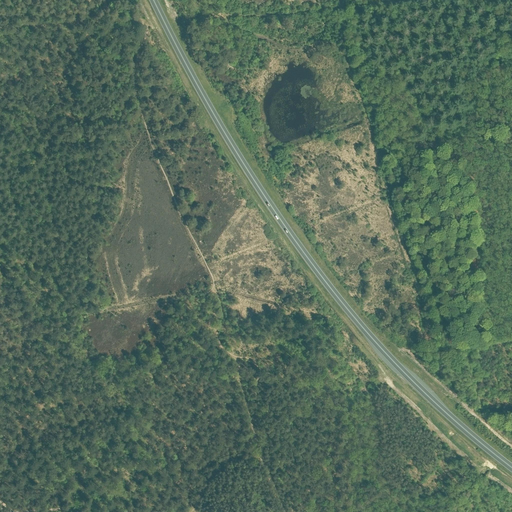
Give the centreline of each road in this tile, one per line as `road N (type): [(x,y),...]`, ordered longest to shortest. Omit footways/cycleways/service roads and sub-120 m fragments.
road 1 (trunk): [(511,466),(422,391),(320,276),(243,165),(153,0)]
road 2 (track): [(109,21),(145,24),(136,98),(213,284),(205,299),(213,336),(259,369),(252,424),(284,511)]
